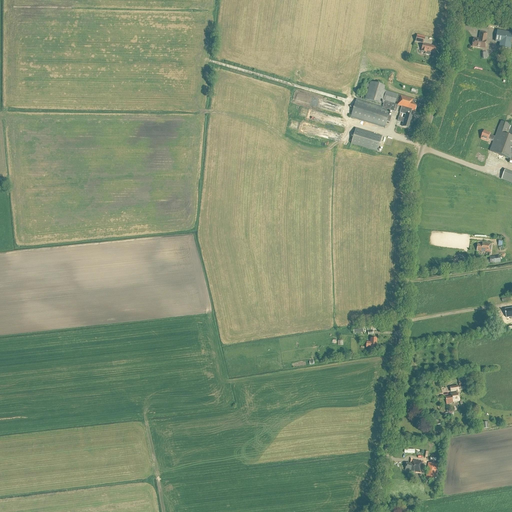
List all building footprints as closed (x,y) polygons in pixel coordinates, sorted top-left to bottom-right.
[(479,39),(474,39),(473,46),(485,49),(486,41),(487,33),(480,32),(479,39)] [(497,32),(495,42),(499,43),(499,47),(509,49),(510,45),(511,34),(497,32)] [(428,46),(423,45),(421,52),(426,53),(426,51),(434,53),(436,47),(428,46)] [(382,101),(383,101),(384,102),(382,109),(356,101),(351,117),(384,127),(389,111),(395,113),(397,106),(401,107),(400,113),(406,115),(402,127),(409,129),(413,117),(410,116),(412,111),(415,112),(418,101),(385,91),(386,88),(370,83),(369,86),(365,84),(360,99),(380,105),(382,101)] [(298,122),(296,129),(304,131),(306,124),(298,122)] [(511,123),(510,125),(501,122),(495,137),(490,135),(491,134),(484,132),(481,140),(488,142),(489,140),(494,142),(490,152),(499,155),(504,157),(511,159),(510,161),(511,162),(511,123)] [(377,152),(382,137),(356,129),(351,144),(377,152)] [(511,183),(511,172),(505,170),(502,180),(511,183)] [(477,245),(476,251),(490,252),(491,244),(482,243),(482,245),(477,245)] [(372,338),(372,339),(370,339),(370,343),(367,343),(366,348),(369,348),(369,349),(376,350),(377,339),(375,339),(375,338),(372,338)] [(459,386),(450,388),(451,392),(456,391),(456,394),(451,395),(451,397),(445,398),(446,405),(451,404),(451,403),(452,403),(451,402),(460,401),(458,391),(460,390),(459,386)] [(420,473),(422,462),(412,460),(411,464),(406,463),(405,471),(420,473)] [(437,465),(428,463),(426,480),(434,482),(437,465)]
